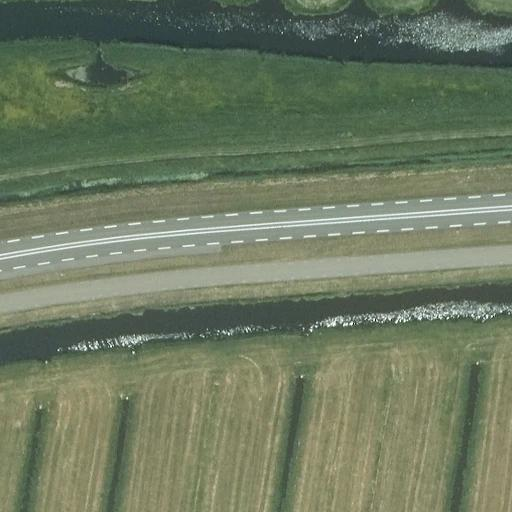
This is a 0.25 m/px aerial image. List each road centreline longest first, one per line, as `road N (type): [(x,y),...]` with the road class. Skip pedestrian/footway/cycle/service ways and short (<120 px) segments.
road 1 (unclassified): [(0,302),(123,282),(511,251)]
road 2 (primary): [(0,254),(241,225),(511,206)]
